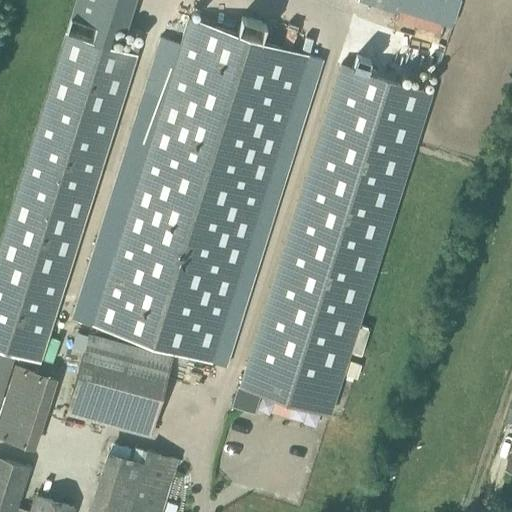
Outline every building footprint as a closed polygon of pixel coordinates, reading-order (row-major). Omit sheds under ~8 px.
[(188,16),(89,332),(67,412),(151,435),(174,351),(212,363),(310,54),(188,16)] [(65,30),(0,237),(0,402),(15,355),(40,362),(138,54),(65,30)] [(341,62),(239,387),(285,401),(330,415),(432,91),(341,62)] [(0,413),(0,437),(35,448),(58,377),(16,363),(0,413)] [(92,509),(102,511),(162,511),(178,461),(146,453),(144,460),(111,449),(92,509)] [(32,465),(0,454),(0,511),(25,511),(27,509),(19,506),(32,465)] [(25,511),(72,511),(74,506),(35,494),(30,510),(27,509),(25,511)]
